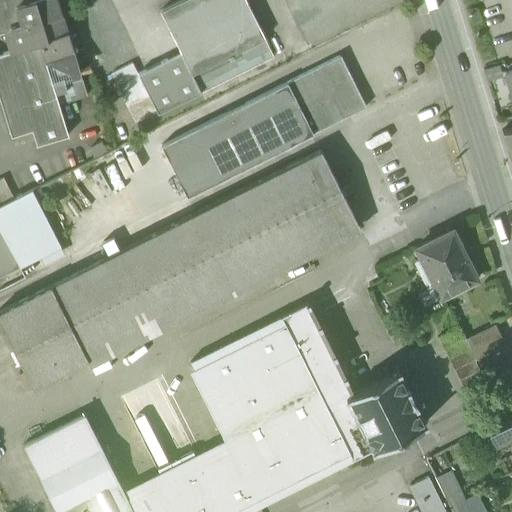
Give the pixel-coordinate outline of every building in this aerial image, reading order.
[(0,0),(0,33),(11,30),(5,10),(36,0),(0,0)] [(40,42),(46,62),(74,53),(57,0),(36,0),(5,10),(11,30),(17,49),(40,42)] [(181,53),(192,75),(265,39),(245,0),(182,0),(160,11),(181,53)] [(274,56),(265,39),(192,75),(201,92),(201,93),(274,56)] [(32,130),(37,146),(69,136),(52,82),(46,62),(40,42),(17,49),(0,54),(0,99),(12,137),(32,130)] [(80,73),(74,53),(46,62),(52,82),(80,73)] [(158,114),(201,92),(192,75),(181,53),(138,74),(139,75),(149,96),(158,114)] [(340,56),(287,82),(313,134),(366,107),(340,56)] [(112,74),(117,85),(138,74),(133,63),(112,74)] [(117,86),(127,107),(149,96),(139,75),(117,86)] [(187,197),(313,134),(287,82),(161,145),(187,197)] [(503,131),(511,160),(511,126),(502,129),(503,131)] [(320,150),(50,285),(91,367),(361,232),(320,150)] [(0,179),(0,205),(14,199),(4,178),(0,179)] [(0,206),(0,230),(20,267),(41,257),(61,247),(33,190),(0,206)] [(416,248),(421,257),(436,288),(440,297),(476,279),(474,274),(475,273),(476,269),(472,261),(468,260),(467,260),(461,248),(463,247),(464,243),(460,236),(456,234),(455,235),(452,229),(416,248)] [(0,277),(20,267),(0,231),(0,277)] [(61,247),(41,257),(45,264),(65,254),(61,247)] [(431,290),(436,288),(421,257),(416,259),(430,288),(431,290)] [(0,277),(0,290),(26,278),(20,267),(0,277)] [(50,388),(91,367),(50,285),(0,310),(0,323),(32,388),(46,381),(50,388)] [(431,290),(430,288),(417,294),(422,305),(440,297),(436,288),(431,290)] [(234,443),(127,497),(125,498),(132,511),(248,511),(261,506),(376,448),(350,395),(353,393),(308,302),(190,361),(195,369),(197,368),(234,443)] [(475,361),(478,360),(498,350),(501,348),(489,325),(464,338),(475,361)] [(480,370),(475,361),(464,338),(459,327),(438,338),(464,391),(485,381),(480,370)] [(478,360),(482,369),(502,359),(498,350),(478,360)] [(482,369),(487,380),(508,370),(502,359),(482,369)] [(399,370),(353,393),(350,395),(376,448),(411,431),(412,432),(421,427),(420,426),(425,424),(399,370)] [(511,380),(511,378),(508,370),(487,380),(493,390),(511,380)] [(40,477),(102,446),(85,413),(23,444),(40,477)] [(511,417),(488,429),(495,443),(510,436),(511,436),(511,417)] [(132,511),(125,498),(127,497),(102,446),(40,477),(57,511),(85,498),(91,511),(132,511)] [(440,453),(427,457),(432,474),(445,470),(440,453)] [(452,469),(436,477),(447,499),(463,492),(452,469)] [(410,486),(422,511),(444,511),(427,477),(410,486)] [(472,511),(466,498),(463,492),(447,499),(453,511),(472,511)] [(487,511),(477,492),(466,498),(472,511),(487,511)]
